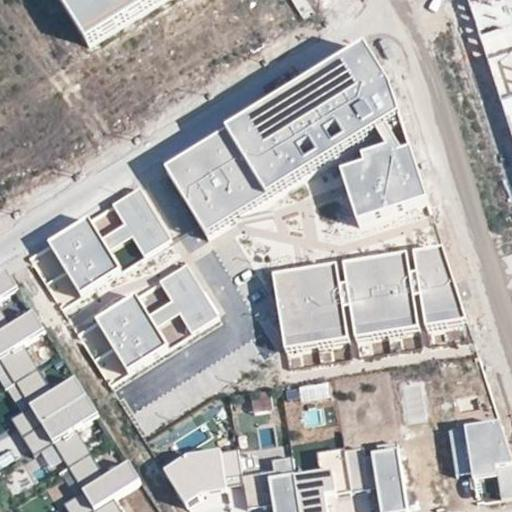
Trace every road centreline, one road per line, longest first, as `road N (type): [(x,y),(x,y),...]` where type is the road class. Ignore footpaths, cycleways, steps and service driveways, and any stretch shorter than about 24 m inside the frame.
road 1 (residential): [(0,250),(397,5)]
road 2 (residential): [(397,5),(511,349)]
